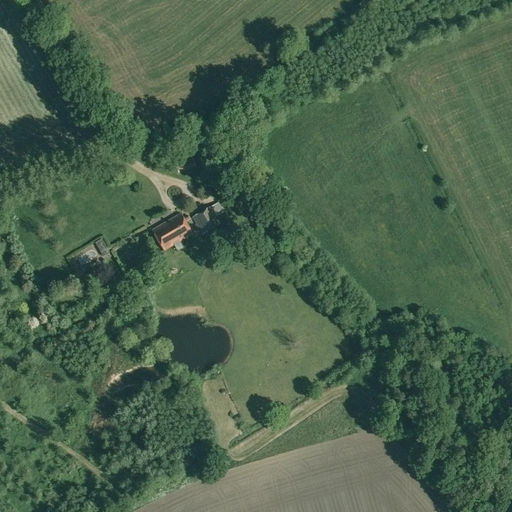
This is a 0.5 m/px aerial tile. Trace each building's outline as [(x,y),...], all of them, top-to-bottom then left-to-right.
[(175,163),(179,173),(196,167),(192,157),(175,163)] [(192,217),(202,234),(221,225),(216,216),(225,210),(220,201),(211,207),(192,217)] [(255,207),(246,214),(252,222),(261,216),(255,207)] [(152,231),(164,251),(174,245),(172,243),(179,240),(180,242),(192,234),(181,214),(152,231)] [(95,243),(103,257),(110,254),(101,239),(95,243)]
